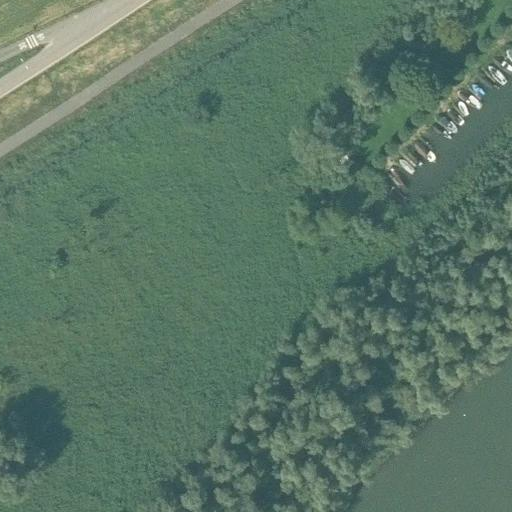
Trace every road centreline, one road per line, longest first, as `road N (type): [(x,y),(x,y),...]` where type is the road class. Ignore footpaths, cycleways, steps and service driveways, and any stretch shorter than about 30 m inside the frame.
road 1 (unclassified): [(0,84),(123,7)]
road 2 (residential): [(0,56),(123,7)]
